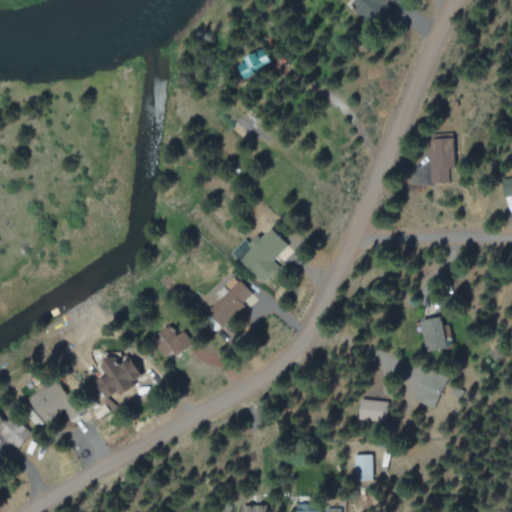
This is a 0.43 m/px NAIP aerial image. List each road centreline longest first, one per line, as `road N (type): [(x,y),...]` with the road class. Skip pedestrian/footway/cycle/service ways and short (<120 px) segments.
road 1 (residential): [(37,511),(293,368),(363,236),(420,79),(463,0)]
road 2 (residential): [(363,236),(511,236)]
